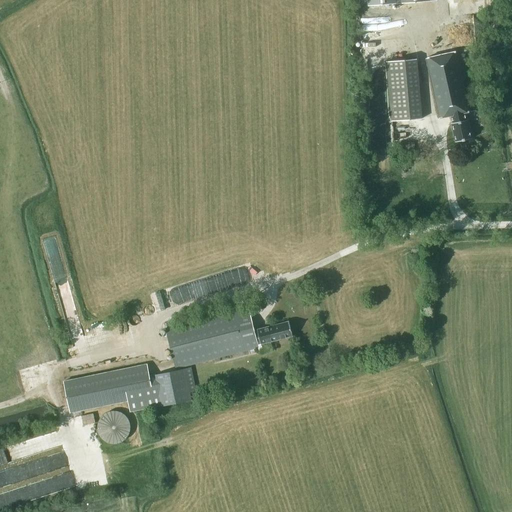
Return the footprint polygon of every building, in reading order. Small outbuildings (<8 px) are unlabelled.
[(470,112),(457,51),(426,58),(439,119),(451,116),(452,123),(451,123),(455,142),(472,138),(468,119),(466,120),(465,113),(470,112)] [(422,118),(416,59),(386,62),(392,121),(422,118)] [(261,311),(258,299),(247,301),(249,309),(166,330),(176,369),(259,348),(258,345),(292,336),(289,322),(260,330),(260,329),(254,331),(250,314),(261,311)] [(70,413),(128,402),(130,412),(191,400),(185,369),(150,377),(147,364),(63,381),(70,413)] [(116,412),(114,412),(111,412),(108,413),(106,414),(103,416),(101,418),(100,420),(99,422),(98,425),(98,428),(98,431),(99,433),(100,436),(101,438),(103,440),(106,442),(108,443),(111,444),(114,444),(117,444),(119,443),(122,442),(124,440),(126,438),(128,436),(129,433),(130,431),(130,428),(130,425),(128,420),(126,418),(124,416),(122,414),(119,413),(116,412)] [(10,464),(0,467),(0,465),(0,474),(12,471),(10,464)] [(0,500),(22,496),(19,483),(0,487),(0,500)]
